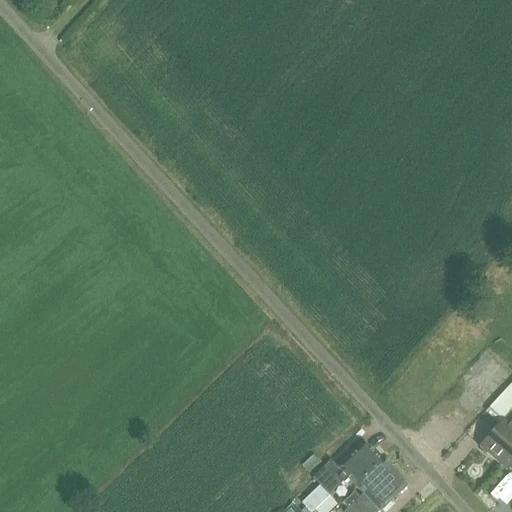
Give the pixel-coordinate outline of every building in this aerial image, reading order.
[(511,383),(486,411),(500,424),(480,447),(500,464),(511,450),(511,383)] [(309,511),(311,511),(329,496),(347,479),(356,488),(382,463),(364,444),(339,468),(320,486),(302,505),(303,506),(309,511)] [(511,450),(500,464),(507,470),(511,464),(511,450)] [(302,466),(309,473),(321,463),(314,455),(302,466)] [(363,496),(360,499),(354,492),(342,503),(349,510),(346,511),(379,511),(406,487),(383,463),(382,463),(356,488),(363,496)]
